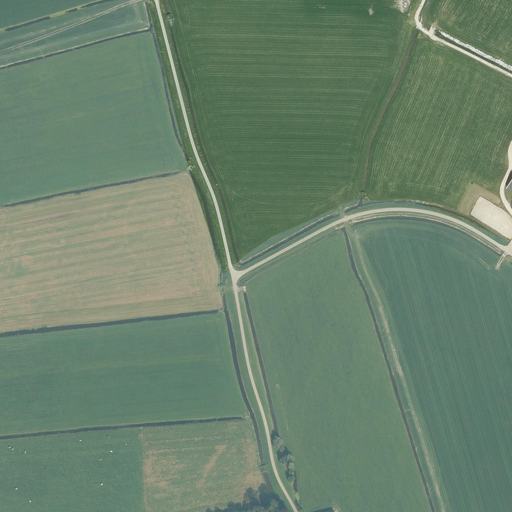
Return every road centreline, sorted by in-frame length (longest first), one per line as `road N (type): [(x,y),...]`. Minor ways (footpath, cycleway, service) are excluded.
road 1 (unclassified): [(232,276),(343,220),(393,209),(447,217),(507,251)]
road 2 (unclassified): [(232,276),(156,0)]
road 3 (unclassified): [(295,511),(272,463),(232,276)]
